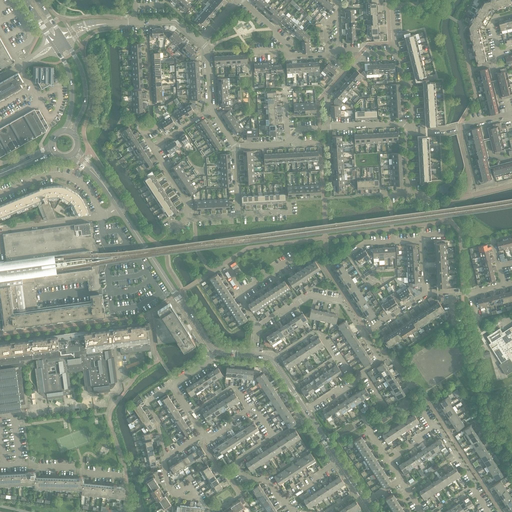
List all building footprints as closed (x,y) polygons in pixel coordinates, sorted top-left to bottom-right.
[(185,0),(181,0),(177,5),(181,9),(187,2),(186,1),(185,0)] [(187,2),(181,9),(185,13),(191,6),(189,3),(190,2),(187,0),(186,0),(186,1),(187,2)] [(211,4),(212,3),(219,9),(222,5),(216,0),(214,0),(213,2),(211,0),(209,3),(211,4)] [(263,0),(257,7),(261,10),(268,3),(265,1),(263,0)] [(327,0),(324,0),(320,5),(322,8),(321,9),(323,11),(325,10),(324,9),(330,2),(327,0)] [(367,3),(367,4),(368,9),(368,14),(372,14),(372,19),(382,19),(382,13),(377,13),(377,8),(377,5),(381,4),(381,0),(371,0),(371,3),(367,3)] [(511,0),(494,0),(485,2),(470,27),(476,52),(475,52),(476,58),(478,58),(480,66),(486,64),(486,61),(487,61),(484,47),(485,46),(484,43),(483,43),(481,36),(482,36),(482,32),(480,33),(479,29),(481,25),(482,26),(484,23),(483,22),(487,16),(488,17),(490,14),(489,13),(491,10),(495,9),(495,10),(499,9),(498,8),(511,4),(511,0)] [(330,2),(324,9),(325,10),(328,12),(334,6),(330,2)] [(211,4),(208,7),(215,13),(219,9),(212,3),(211,4)] [(268,3),(261,10),(265,14),(272,7),(273,8),(274,7),(272,4),(270,6),(268,3)] [(203,10),(205,11),(211,17),(215,13),(208,7),(206,6),(203,10)] [(272,7),(265,14),(269,17),(276,11),(273,8),(272,7)] [(201,15),(208,21),(211,17),(205,11),(204,11),(203,10),(200,14),(201,15)] [(276,11),(269,17),(273,21),(280,14),(281,15),(282,14),(280,12),(278,13),(276,11)] [(208,21),(201,15),(200,14),(194,21),(195,21),(195,22),(201,26),(203,24),(206,27),(210,22),(208,21)] [(280,14),(273,21),(278,25),(280,22),(284,18),(281,15),(280,14)] [(280,22),(284,26),(290,19),(289,18),(286,15),(284,18),(280,22)] [(290,19),(284,26),(288,29),(294,22),(291,20),(293,18),(290,16),(289,18),(290,19)] [(369,25),(369,30),(378,30),(378,25),(382,24),(382,19),(372,19),(373,24),(369,25)] [(294,22),(288,29),(292,33),(298,26),(299,27),(301,26),(298,23),(297,25),(294,22)] [(298,26),(292,33),(296,36),(302,30),(299,27),(298,26)] [(158,37),(158,28),(154,28),(154,29),(152,29),(152,34),(149,34),(150,40),(153,40),(153,38),(158,37)] [(161,28),(158,28),(158,37),(166,37),(169,31),(163,31),(163,28),(161,28)] [(302,30),(296,36),(300,40),(302,38),(306,33),(309,30),(307,29),(305,32),(302,30)] [(378,30),(369,30),(369,36),(373,36),(374,41),(383,41),(383,33),(378,34),(378,30)] [(169,31),(166,37),(173,42),(179,35),(176,33),(176,34),(174,32),(172,34),(169,31)] [(302,42),(302,48),(311,47),(311,37),(306,33),(302,38),(304,40),(304,42),(302,42)] [(410,33),(404,34),(404,37),(406,36),(407,42),(417,40),(415,34),(410,35),(410,33)] [(179,35),(173,42),(179,48),(183,44),(181,42),(183,40),(181,38),(181,37),(179,35)] [(0,69),(12,62),(14,61),(13,61),(14,61),(14,60),(14,59),(13,59),(12,59),(0,37),(0,69)] [(183,44),(179,48),(177,50),(183,55),(183,56),(186,54),(185,54),(192,47),(189,44),(189,45),(187,44),(185,46),(183,44)] [(185,54),(186,54),(190,58),(191,60),(195,57),(195,55),(193,53),(195,51),(194,50),(194,49),(192,47),(185,54)] [(151,53),(151,59),(160,58),(160,53),(161,53),(161,50),(158,51),(158,53),(151,53)] [(267,63),(265,63),(266,72),(266,74),(277,74),(276,65),(274,65),(274,64),(271,65),(271,62),(267,62),(267,63)] [(320,68),(327,74),(333,67),(331,65),(330,65),(328,64),(324,69),(322,67),(320,68)] [(367,71),(363,71),(366,76),(368,76),(369,76),(369,75),(373,74),(373,65),(367,65),(367,71)] [(33,67),(33,77),(33,82),(38,82),(42,89),(52,83),(52,82),(53,82),(53,83),(54,83),(54,67),(33,67)] [(333,67),(327,74),(332,79),(333,80),(337,76),(335,73),(337,71),(335,70),(336,69),(333,67)] [(477,77),(478,79),(491,76),(489,68),(478,71),(480,77),(477,77)] [(356,70),(353,74),(360,81),(364,77),(365,78),(366,76),(363,71),(361,74),(356,70)] [(496,73),(497,80),(498,82),(509,79),(507,74),(510,73),(509,71),(507,71),(501,73),(497,74),(497,73),(496,73)] [(18,73),(0,83),(0,100),(23,88),(21,85),(24,83),(18,73)] [(353,74),(349,78),(356,85),(360,81),(353,74)] [(491,76),(478,79),(478,81),(481,81),(482,86),(493,83),(491,76)] [(349,78),(345,82),(353,89),(356,85),(349,78)] [(509,79),(498,82),(500,89),(511,85),(511,83),(510,84),(509,79)] [(429,80),(422,80),(422,82),(422,83),(424,83),(424,88),(433,88),(433,82),(429,83),(429,80)] [(345,82),(342,86),(349,93),(353,89),(345,82)] [(481,92),(481,94),(495,90),(493,83),(482,86),(483,91),(481,92)] [(511,85),(500,89),(501,96),(511,93),(511,91),(511,88),(511,87),(511,85)] [(342,86),(338,90),(346,97),(349,93),(342,86)] [(338,90),(335,95),(338,98),(335,101),(342,103),(343,102),(342,101),(346,97),(338,90)] [(495,90),(481,94),(482,96),(484,95),(486,100),(497,98),(495,90)] [(201,94),(191,95),(191,100),(190,100),(190,102),(193,104),(196,105),(195,100),(201,100),(201,94)] [(485,106),(485,108),(498,105),(497,98),(486,100),(487,106),(485,106)] [(229,100),(219,100),(219,106),(225,106),(225,109),(231,107),(230,105),(229,105),(229,100)] [(335,106),(331,106),(331,111),(341,111),(340,106),(342,105),(342,103),(335,101),(335,106)] [(190,104),(185,107),(190,115),(193,114),(192,113),(194,112),(193,110),(196,108),(196,105),(193,104),(190,105),(190,104)] [(498,105),(485,108),(486,110),(488,110),(489,115),(500,113),(498,105)] [(185,107),(180,110),(185,118),(187,117),(190,115),(185,107)] [(231,107),(225,109),(227,112),(222,115),(225,120),(234,115),(231,110),(232,109),(231,107)] [(0,128),(0,157),(47,131),(46,130),(48,127),(39,110),(35,110),(35,109),(0,128)] [(180,110),(173,115),(176,120),(179,119),(181,121),(184,119),(183,119),(185,118),(180,110)] [(164,118),(166,120),(171,128),(174,126),(173,125),(175,124),(174,122),(176,120),(173,115),(170,117),(169,115),(164,118)] [(234,115),(225,120),(228,125),(236,119),(234,115)] [(160,120),(161,123),(159,125),(162,130),(164,128),(166,130),(168,129),(168,130),(171,128),(166,120),(164,118),(164,117),(160,120)] [(196,125),(199,129),(207,124),(204,119),(196,125)] [(236,119),(228,125),(231,129),(239,124),(236,119)] [(207,124),(199,129),(202,134),(210,128),(207,124)] [(239,124),(231,129),(234,134),(239,131),(242,135),(245,129),(244,127),(242,128),(239,124)] [(124,130),(123,128),(118,131),(120,134),(121,133),(124,137),(132,132),(129,127),(124,130)] [(469,136),(470,138),(483,135),(481,127),(470,130),(472,135),(469,136)] [(488,129),(490,138),(494,152),(495,151),(505,149),(503,143),(506,143),(505,139),(502,139),(500,129),(499,127),(494,128),(490,129),(489,128),(488,129)] [(210,128),(202,134),(205,138),(213,133),(210,128)] [(245,129),(242,135),(247,134),(247,140),(252,140),(252,130),(246,130),(246,129),(245,129)] [(132,132),(124,137),(127,142),(135,136),(132,132)] [(180,138),(178,140),(182,146),(189,141),(184,133),(181,135),(182,136),(180,137),(180,138)] [(213,133),(205,138),(208,143),(216,137),(213,133)] [(483,135),(470,138),(470,140),(473,139),(474,145),(485,142),(483,135)] [(135,136),(127,142),(130,146),(138,141),(135,136)] [(216,137),(208,143),(211,147),(219,142),(216,137)] [(172,141),(170,143),(175,151),(182,146),(178,140),(175,141),(175,140),(173,142),(172,141)] [(138,141),(130,146),(133,151),(141,146),(138,141)] [(219,142),(211,147),(214,152),(222,147),(219,142)] [(473,151),(473,153),(487,149),(485,142),(474,145),(475,150),(473,151)] [(175,151),(170,143),(167,145),(165,147),(166,148),(163,149),(168,156),(175,151)] [(141,146),(133,151),(136,155),(144,150),(141,146)] [(487,149),(473,153),(474,155),(476,154),(477,159),(476,159),(477,165),(475,165),(475,167),(489,164),(487,157),(488,157),(487,149)] [(144,150),(136,155),(139,160),(147,155),(144,150)] [(150,152),(148,154),(147,155),(139,160),(141,164),(150,159),(148,157),(152,154),(150,152)] [(150,159),(141,164),(144,169),(143,170),(145,172),(150,169),(148,167),(153,164),(150,159)] [(508,162),(500,164),(503,175),(508,174),(509,176),(511,176),(508,162)] [(171,169),(174,174),(182,168),(179,163),(171,169)] [(489,164),(475,167),(476,169),(478,169),(480,174),(491,171),(489,164)] [(503,175),(500,164),(493,166),(496,179),(498,179),(498,176),(503,175)] [(182,168),(174,174),(177,178),(185,173),(182,168)] [(148,177),(145,179),(148,184),(155,179),(152,174),(154,173),(152,171),(147,174),(148,177)] [(491,171),(480,174),(481,179),(479,180),(479,182),(492,179),(491,171)] [(185,173),(177,178),(180,183),(188,177),(185,173)] [(421,181),(420,181),(420,184),(426,183),(426,180),(431,180),(431,174),(421,175),(421,181)] [(188,177),(180,183),(183,187),(191,182),(188,177)] [(155,179),(148,184),(151,188),(158,183),(155,179)] [(191,182),(183,187),(186,192),(194,186),(191,182)] [(158,183),(151,188),(154,193),(161,188),(158,183)] [(44,188),(43,188),(47,197),(50,197),(54,196),(53,186),(49,187),(47,187),(46,187),(45,187),(44,188)] [(57,186),(53,186),(54,196),(58,196),(59,196),(60,196),(61,196),(63,186),(61,186),(60,186),(59,186),(57,186)] [(63,186),(61,196),(62,196),(63,197),(67,199),(72,190),(68,188),(67,187),(66,187),(65,187),(64,186),(63,186)] [(194,186),(186,192),(189,196),(197,191),(194,186)] [(43,188),(32,192),(36,202),(44,199),(45,203),(42,204),(38,206),(38,207),(43,218),(44,220),(56,218),(49,201),(48,202),(47,199),(48,199),(47,197),(43,188)] [(161,188),(154,193),(157,197),(164,192),(161,188)] [(72,190),(67,199),(71,201),(71,202),(72,202),(72,203),(80,196),(79,195),(78,194),(77,193),(76,193),(75,192),(72,190)] [(32,192),(25,196),(28,205),(36,202),(32,192)] [(164,192),(157,197),(160,202),(167,197),(164,192)] [(25,196),(17,199),(21,208),(28,205),(25,196)] [(80,196),(72,203),(73,203),(73,204),(74,204),(74,205),(76,209),(85,204),(83,200),(82,199),(81,198),(81,197),(80,197),(80,196)] [(167,197),(160,202),(163,206),(170,201),(167,197)] [(17,199),(9,202),(13,211),(21,208),(17,199)] [(170,201),(163,206),(166,211),(173,206),(170,201)] [(9,202),(1,205),(5,215),(13,211),(9,202)] [(85,204),(76,209),(77,213),(78,215),(88,214),(88,213),(88,212),(88,211),(87,210),(87,209),(87,208),(85,204)] [(173,206),(166,211),(169,216),(172,213),(174,216),(179,212),(178,209),(176,210),(173,206)] [(100,257),(99,252),(99,251),(99,250),(98,249),(98,248),(97,247),(97,246),(95,244),(92,244),(91,234),(90,222),(74,224),(74,225),(3,234),(7,261),(0,261),(0,286),(19,284),(21,283),(20,275),(23,271),(56,267),(100,261),(100,257)] [(440,240),(434,240),(434,243),(435,243),(436,249),(446,248),(445,243),(440,243),(440,240)] [(363,251),(360,253),(365,261),(370,257),(369,257),(372,255),(369,250),(366,252),(365,250),(363,251)] [(365,261),(360,253),(357,255),(356,256),(357,259),(355,260),(358,265),(365,261)] [(504,254),(500,255),(502,263),(508,261),(507,258),(505,259),(504,254)] [(310,260),(308,261),(316,272),(321,269),(315,262),(313,263),(310,260)] [(99,273),(100,272),(100,271),(100,270),(100,269),(101,267),(101,266),(101,265),(101,264),(100,261),(56,267),(23,271),(20,275),(21,283),(25,310),(38,308),(35,287),(88,280),(89,291),(99,290),(96,273),(99,273)] [(309,266),(306,268),(311,275),(316,272),(308,261),(306,262),(309,266)] [(335,275),(336,277),(346,270),(343,265),(335,270),(337,273),(335,275)] [(301,266),(299,267),(307,278),(311,275),(306,268),(304,269),(301,266)] [(300,272),(297,274),(302,281),(307,278),(299,267),(297,268),(300,272)] [(346,270),(336,277),(337,278),(340,277),(341,279),(349,274),(346,270)] [(292,271),(290,273),(298,284),(302,281),(297,274),(295,275),(292,271)] [(298,284),(290,273),(288,274),(291,278),(288,280),(293,287),(298,284)] [(209,279),(212,284),(223,276),(222,274),(218,277),(216,274),(209,279)] [(349,274),(341,279),(343,282),(341,284),(342,286),(352,279),(349,274)] [(223,276),(212,284),(215,288),(222,283),(221,281),(224,278),(223,276)] [(418,277),(408,277),(408,283),(407,283),(407,285),(413,288),(412,283),(418,282),(418,277)] [(280,279),(278,281),(286,292),(290,289),(285,281),(282,283),(280,279)] [(352,279),(342,286),(343,287),(345,286),(347,289),(355,283),(352,279)] [(278,286),(276,288),(281,295),(286,292),(278,281),(276,282),(278,286)] [(27,327),(25,310),(21,283),(19,284),(0,286),(0,320),(1,320),(1,319),(2,319),(4,330),(25,327),(27,327)] [(222,283),(215,288),(218,293),(229,285),(228,283),(224,286),(222,283)] [(355,283),(347,289),(349,291),(346,293),(348,295),(358,288),(355,283)] [(229,285),(218,293),(221,298),(228,292),(227,290),(230,287),(229,285)] [(271,285),(269,287),(277,298),(281,295),(276,288),(273,289),(271,285)] [(269,292),(267,293),(272,301),(277,298),(269,287),(267,288),(269,292)] [(358,288),(348,295),(349,296),(351,295),(353,297),(361,293),(358,288)] [(407,288),(403,291),(408,299),(411,297),(410,297),(412,295),(410,292),(412,290),(411,288),(409,290),(407,288)] [(505,290),(502,290),(505,302),(510,301),(508,292),(506,293),(505,290)] [(262,291),(260,293),(267,304),(272,301),(267,293),(264,295),(262,291)] [(397,295),(395,296),(397,298),(399,296),(403,301),(405,300),(405,301),(408,299),(403,291),(397,295)] [(228,292),(221,298),(224,302),(235,294),(234,293),(230,295),(228,292)] [(260,298),(258,299),(263,307),(267,304),(260,293),(258,294),(260,298)] [(361,293),(353,297),(356,302),(364,297),(361,293)] [(91,301),(38,308),(25,310),(27,327),(105,316),(105,315),(102,294),(90,296),(91,301)] [(235,294),(224,302),(226,307),(234,301),(233,299),(236,296),(235,294)] [(395,296),(388,300),(393,308),(396,307),(396,306),(398,305),(394,299),(397,298),(395,296)] [(253,297),(251,299),(258,310),(263,307),(258,299),(255,301),(253,297)] [(364,297),(356,302),(359,307),(367,302),(364,297)] [(258,310),(251,299),(249,300),(251,304),(249,305),(254,313),(258,310)] [(393,308),(388,300),(381,305),(385,311),(388,310),(388,311),(390,310),(391,310),(393,308)] [(234,301),(226,307),(229,311),(241,304),(240,302),(236,304),(234,301)] [(367,302),(359,307),(362,311),(370,306),(367,302)] [(444,310),(439,302),(434,305),(439,313),(444,310)] [(154,318),(155,319),(158,344),(177,341),(179,344),(179,343),(184,350),(193,345),(195,343),(191,336),(182,322),(181,315),(178,315),(170,303),(158,311),(162,317),(154,318)] [(241,304),(229,311),(232,316),(240,310),(239,308),(242,306),(241,304)] [(439,313),(434,305),(430,308),(434,316),(439,313)] [(370,306),(362,311),(365,316),(373,311),(370,306)] [(434,316),(430,308),(425,311),(430,319),(434,316)] [(240,310),(232,316),(235,320),(247,313),(246,311),(242,313),(240,310)] [(373,311),(365,316),(368,320),(376,315),(373,311)] [(430,319),(425,311),(420,314),(425,322),(430,319)] [(247,313),(235,320),(238,325),(246,320),(244,317),(248,315),(247,313)] [(303,313),(298,316),(303,324),(308,321),(303,313)] [(425,322),(420,314),(416,317),(421,325),(425,322)] [(298,316),(294,319),(299,327),(303,324),(298,316)] [(421,325),(416,317),(411,320),(416,328),(421,325)] [(294,319),(289,322),(294,330),(299,327),(294,319)] [(416,328),(411,320),(407,323),(412,331),(416,328)] [(338,326),(341,330),(349,325),(346,321),(338,326)] [(0,342),(0,413),(21,410),(21,405),(25,404),(21,367),(24,362),(24,360),(37,358),(38,360),(36,360),(37,368),(35,368),(38,393),(40,392),(41,394),(45,398),(47,397),(48,400),(64,398),(63,395),(69,395),(69,389),(71,388),(69,372),(74,372),(75,372),(77,372),(77,371),(83,370),(85,386),(87,386),(88,392),(94,391),(94,393),(110,391),(110,389),(112,389),(115,384),(115,382),(117,382),(114,358),(112,358),(111,350),(103,351),(103,350),(120,347),(121,352),(121,353),(122,353),(129,353),(130,351),(131,352),(138,351),(139,350),(140,351),(144,351),(149,350),(150,349),(150,348),(150,346),(150,345),(150,346),(148,345),(143,345),(143,344),(150,343),(148,329),(150,329),(149,322),(79,332),(39,337),(0,342)] [(289,322),(285,325),(290,333),(294,330),(289,322)] [(412,331),(407,323),(402,326),(407,334),(412,331)] [(285,325),(280,328),(285,336),(290,333),(285,325)] [(349,325),(341,330),(344,335),(352,330),(349,325)] [(407,334),(402,326),(398,329),(403,337),(407,334)] [(491,343),(489,344),(501,363),(499,364),(506,375),(511,371),(511,326),(503,332),(500,328),(487,336),(491,343)] [(276,327),(274,328),(281,339),(285,336),(280,328),(277,330),(276,327)] [(274,332),(271,334),(276,342),(281,339),(274,328),(272,330),(274,332)] [(403,337),(398,329),(393,332),(398,340),(403,337)] [(352,330),(344,335),(347,339),(355,334),(352,330)] [(398,340),(393,332),(389,335),(394,343),(398,340)] [(271,334),(267,337),(266,337),(271,345),(276,342),(271,334)] [(355,334),(347,339),(350,344),(358,339),(355,334)] [(384,338),(383,337),(381,338),(384,344),(387,342),(389,346),(394,343),(389,335),(384,338)] [(319,338),(314,341),(319,348),(324,345),(319,338)] [(358,339),(350,344),(353,348),(361,343),(358,339)] [(308,345),(305,347),(310,354),(315,351),(310,344),(308,341),(306,342),(308,345)] [(314,341),(310,344),(315,351),(319,348),(314,341)] [(361,343),(353,348),(356,353),(366,346),(365,344),(362,346),(361,343)] [(301,346),(299,347),(306,357),(310,354),(305,347),(302,349),(301,346)] [(366,346),(356,353),(359,357),(366,352),(365,350),(367,348),(366,346)] [(299,351),(296,353),(301,360),(306,357),(299,347),(297,348),(299,351)] [(290,353),(292,356),(297,363),(301,360),(296,353),(293,354),(291,352),(290,353)] [(366,352),(359,357),(362,362),(372,355),(371,353),(368,355),(366,352)] [(372,355),(362,362),(365,367),(373,362),(371,359),(373,357),(372,355)] [(292,356),(287,359),(292,366),(297,363),(292,356)] [(292,366),(287,359),(282,362),(287,369),(292,366)] [(377,367),(380,372),(387,367),(384,362),(377,367)] [(337,365),(332,368),(337,375),(342,372),(337,365)] [(387,367),(380,372),(383,377),(393,370),(392,368),(389,370),(387,367)] [(218,368),(213,371),(218,378),(223,375),(218,368)] [(326,372),(323,374),(328,381),(332,378),(327,371),(326,368),(324,369),(326,372)] [(332,368),(327,371),(332,378),(337,375),(332,368)] [(393,370),(383,377),(386,381),(393,376),(392,373),(394,371),(393,370)] [(213,371),(209,374),(214,381),(218,378),(213,371)] [(256,378),(259,382),(269,376),(268,374),(265,376),(264,373),(256,378)] [(318,373),(317,374),(323,384),(328,381),(323,374),(320,376),(318,373)] [(203,378),(200,380),(205,387),(209,384),(204,377),(202,374),(201,375),(203,378)] [(209,374),(204,377),(209,384),(214,381),(209,374)] [(317,378),(314,380),(319,387),(323,384),(317,374),(315,375),(317,378)] [(269,376),(259,382),(262,387),(270,382),(268,379),(270,377),(269,376)] [(393,376),(386,381),(389,386),(399,379),(398,377),(395,379),(393,376)] [(195,379),(193,380),(200,390),(205,387),(200,380),(197,382),(195,379)] [(308,380),(309,383),(314,390),(319,387),(314,380),(311,382),(309,379),(308,380)] [(399,379),(389,386),(392,390),(399,385),(397,382),(400,381),(399,379)] [(193,384),(191,386),(196,393),(200,390),(193,380),(192,381),(193,384)] [(270,382),(262,387),(265,391),(273,387),(270,382)] [(309,383),(305,386),(310,393),(314,390),(309,383)] [(399,385),(392,390),(395,395),(402,390),(399,385)] [(196,393),(191,386),(186,389),(191,396),(196,393)] [(310,393),(305,386),(300,389),(305,396),(310,393)] [(273,387),(265,391),(268,396),(275,391),(273,387)] [(365,388),(360,391),(365,398),(370,395),(365,388)] [(402,390),(395,395),(398,399),(405,394),(402,390)] [(275,391),(268,396),(271,401),(278,396),(275,391)] [(360,391),(356,394),(361,401),(365,398),(360,391)] [(235,393),(230,396),(235,404),(239,401),(235,393)] [(350,398),(347,400),(352,407),(356,404),(351,397),(349,394),(348,395),(350,398)] [(356,394),(351,397),(356,404),(361,401),(356,394)] [(160,400),(163,404),(170,399),(167,395),(160,400)] [(230,396),(225,399),(230,407),(235,404),(230,396)] [(278,396),(271,401),(274,405),(284,398),(283,397),(280,399),(278,396)] [(284,398),(274,405),(277,410),(284,405),(283,402),(285,400),(284,398)] [(439,403),(442,408),(449,403),(446,398),(439,403)] [(170,399),(163,404),(166,409),(173,404),(170,399)] [(219,403),(216,405),(221,412),(226,410),(221,402),(219,399),(217,400),(219,403)] [(225,399),(221,402),(226,410),(230,407),(225,399)] [(342,399),(340,400),(347,410),(352,407),(347,400),(344,402),(342,399)] [(340,404),(338,406),(342,413),(347,410),(340,400),(339,401),(340,404)] [(449,403),(442,408),(444,411),(441,412),(442,414),(452,407),(449,403)] [(132,409),(135,414),(142,409),(139,404),(132,409)] [(173,404),(166,409),(169,413),(176,408),(173,404)] [(212,404),(210,405),(217,415),(221,412),(216,405),(213,407),(212,404)] [(210,409),(207,411),(212,418),(217,415),(210,405),(208,406),(210,409)] [(284,405),(277,410),(280,414),(290,407),(289,406),(286,408),(284,405)] [(331,406),(333,409),(338,416),(342,413),(338,406),(335,407),(333,405),(331,406)] [(290,407),(280,414),(283,419),(290,414),(288,411),(291,409),(290,407)] [(452,407),(442,414),(443,416),(446,414),(448,417),(455,412),(452,407)] [(176,408),(169,413),(172,418),(179,413),(176,408)] [(135,414),(138,418),(145,413),(142,409),(135,414)] [(333,409),(329,412),(333,419),(338,416),(333,409)] [(146,413),(145,413),(138,418),(141,423),(148,418),(147,415),(151,413),(149,411),(146,413)] [(212,418),(207,411),(203,414),(208,421),(212,418)] [(333,419),(329,412),(324,415),(329,422),(333,419)] [(455,412),(448,417),(450,420),(447,421),(448,423),(458,416),(455,412)] [(179,413),(172,418),(175,422),(182,417),(179,413)] [(290,414),(283,419),(286,423),(296,416),(295,415),(292,417),(290,414)] [(414,414),(409,417),(414,425),(419,422),(414,414)] [(296,416),(286,423),(289,428),(296,423),(294,420),(297,418),(296,416)] [(458,416),(448,423),(449,425),(452,423),(454,426),(461,421),(458,416)] [(182,417),(175,422),(178,427),(185,422),(182,417)] [(409,417),(405,420),(410,428),(414,425),(409,417)] [(148,418),(141,423),(144,427),(151,422),(148,418)] [(405,420),(400,423),(405,431),(410,428),(405,420)] [(461,421),(454,426),(457,430),(464,425),(461,421)] [(151,422),(144,427),(147,432),(154,427),(151,422)] [(185,422),(178,427),(181,431),(188,426),(185,422)] [(254,422),(249,425),(254,433),(258,430),(254,422)] [(400,423),(396,426),(401,434),(405,431),(400,423)] [(249,425),(244,428),(249,436),(254,433),(249,425)] [(463,430),(466,435),(473,430),(475,429),(477,427),(476,425),(472,428),(470,425),(463,430)] [(188,426),(181,431),(184,436),(191,431),(188,426)] [(396,426),(391,429),(396,437),(401,434),(396,426)] [(244,428),(240,431),(245,439),(249,436),(244,428)] [(391,429),(387,432),(392,440),(396,437),(391,429)] [(466,435),(464,436),(467,441),(469,439),(476,434),(473,430),(466,435)] [(240,431),(235,434),(240,442),(245,439),(240,431)] [(296,431),(291,434),(296,441),(301,438),(296,431)] [(392,440),(387,432),(382,435),(387,443),(392,440)] [(479,432),(476,434),(469,439),(472,444),(479,439),(477,436),(480,434),(479,432)] [(231,433),(229,434),(236,445),(240,442),(235,434),(232,436),(231,433)] [(229,438),(226,440),(231,448),(236,445),(229,434),(227,435),(229,438)] [(291,434),(286,437),(291,444),(296,441),(291,434)] [(282,436),(280,437),(287,447),(291,444),(286,437),(284,438),(282,436)] [(352,442),(356,447),(367,439),(366,437),(363,439),(361,436),(360,437),(352,442)] [(280,441),(277,442),(282,450),(287,447),(280,437),(279,438),(280,441)] [(221,439),(220,440),(227,450),(231,448),(226,440),(223,442),(221,439)] [(367,439),(356,447),(359,451),(367,445),(366,443),(368,441),(367,439)] [(440,439),(435,442),(440,449),(445,446),(440,439)] [(479,439),(472,444),(475,448),(485,442),(484,440),(481,442),(479,439)] [(220,444),(217,446),(222,453),(227,450),(220,440),(218,441),(220,444)] [(431,441),(429,442),(436,452),(440,449),(435,442),(432,444),(431,441)] [(273,442),(271,443),(278,453),(282,450),(277,442),(275,444),(273,442)] [(429,446),(426,448),(431,455),(436,452),(429,442),(427,443),(429,446)] [(485,442),(475,448),(478,453),(485,448),(483,445),(486,443),(485,442)] [(199,448),(196,450),(201,458),(206,455),(201,447),(199,443),(196,445),(199,448)] [(271,447),(268,448),(273,456),(278,453),(271,443),(269,444),(271,447)] [(367,445),(359,451),(361,456),(373,448),(372,446),(369,448),(367,445)] [(222,453),(217,446),(212,449),(217,457),(222,453)] [(262,449),(264,451),(269,459),(273,456),(268,448),(265,450),(264,448),(262,449)] [(373,448),(361,456),(364,460),(373,454),(372,452),(374,450),(373,448)] [(426,448),(422,451),(427,458),(431,455),(426,448)] [(485,448),(478,453),(481,457),(491,451),(490,449),(487,451),(485,448)] [(196,450),(192,453),(197,461),(201,458),(196,450)] [(264,451),(259,454),(264,462),(269,459),(264,451)] [(422,451),(417,454),(422,461),(427,458),(422,451)] [(491,451),(481,457),(484,462),(491,457),(489,454),(492,452),(491,451)] [(192,453),(187,456),(192,464),(197,461),(192,453)] [(310,453),(306,456),(311,464),(315,461),(310,453)] [(259,454),(255,457),(260,465),(264,462),(259,454)] [(373,454),(364,460),(367,465),(379,457),(378,455),(375,457),(373,454)] [(417,454),(413,457),(418,464),(422,461),(417,454)] [(187,456),(183,459),(188,466),(192,464),(187,456)] [(306,456),(301,459),(306,467),(311,464),(306,456)] [(408,456),(406,457),(413,467),(418,464),(413,457),(410,458),(408,456)] [(255,457),(250,460),(255,468),(260,465),(255,457)] [(379,457),(367,465),(370,469),(379,464),(378,461),(380,459),(379,457)] [(406,461),(404,463),(409,470),(413,467),(406,457),(405,458),(406,461)] [(491,457),(484,462),(487,466),(497,460),(496,458),(493,460),(491,457)] [(183,459),(178,462),(183,469),(188,466),(183,459)] [(301,459),(297,462),(302,470),(306,467),(301,459)] [(255,468),(250,460),(246,463),(251,471),(255,468)] [(497,460),(487,466),(490,471),(497,466),(495,463),(498,461),(497,460)] [(178,462),(174,465),(179,472),(183,469),(178,462)] [(297,462),(292,465),(297,473),(302,470),(297,462)] [(409,470),(404,463),(399,466),(405,475),(410,472),(409,470)] [(379,464),(370,469),(373,474),(385,466),(384,464),(381,466),(379,464)] [(179,472),(174,465),(169,468),(174,475),(179,472)] [(200,470),(203,475),(210,470),(207,465),(200,470)] [(292,465),(288,468),(293,475),(297,473),(292,465)] [(385,466),(373,474),(376,478),(385,473),(384,470),(386,468),(385,466)] [(497,466),(490,471),(493,476),(500,471),(497,466)] [(451,467),(449,468),(456,479),(461,476),(456,468),(453,470),(451,467)] [(288,468),(283,471),(288,478),(293,475),(288,468)] [(449,472),(446,474),(451,482),(456,479),(449,468),(447,469),(449,472)] [(505,470),(504,468),(501,470),(500,471),(493,476),(496,480),(503,475),(502,473),(503,472),(503,471),(505,470)] [(210,470),(203,475),(206,479),(213,474),(210,470)] [(283,471),(279,474),(284,481),(288,478),(283,471)] [(28,474),(0,475),(0,485),(35,483),(35,488),(82,489),(82,493),(121,497),(122,497),(123,497),(124,496),(124,495),(125,491),(124,490),(124,489),(123,488),(121,488),(117,487),(117,486),(114,485),(113,487),(82,484),(82,479),(82,478),(79,478),(79,479),(35,478),(34,474),(34,472),(28,472),(28,474)] [(385,473),(376,478),(379,483),(391,475),(390,473),(387,475),(385,473)] [(153,474),(148,478),(149,480),(146,482),(151,491),(149,493),(156,502),(158,501),(164,510),(171,505),(166,497),(170,495),(168,492),(164,494),(154,478),(155,477),(153,474)] [(213,474),(206,479),(209,484),(216,479),(213,474)] [(284,481),(279,474),(274,477),(279,484),(284,481)] [(446,474),(442,477),(447,485),(451,482),(446,474)] [(391,475),(379,483),(382,488),(391,482),(389,479),(392,477),(391,475)] [(437,476),(436,477),(442,488),(447,485),(442,477),(439,479),(437,476)] [(340,477),(335,480),(340,487),(345,484),(340,477)] [(436,481),(433,483),(438,490),(442,488),(436,477),(434,478),(436,481)] [(216,479),(209,484),(212,488),(219,483),(216,479)] [(329,480),(331,483),(336,490),(340,487),(335,480),(332,481),(331,479),(329,480)] [(493,486),(496,490),(504,485),(503,485),(506,484),(503,479),(493,486)] [(428,482),(427,483),(433,493),(438,490),(433,483),(430,485),(428,482)] [(219,483),(212,488),(215,493),(222,488),(219,483)] [(331,483),(326,486),(331,493),(336,490),(331,483)] [(427,487),(424,489),(429,496),(433,493),(427,483),(425,484),(427,487)] [(251,489),(255,494),(262,489),(259,484),(251,489)] [(504,485),(496,490),(498,493),(495,495),(496,497),(506,490),(504,485)] [(320,490),(317,491),(322,499),(327,496),(322,488),(320,486),(318,487),(320,490)] [(326,486),(322,488),(327,496),(331,493),(326,486)] [(262,489),(255,494),(258,498),(268,491),(267,490),(264,492),(262,489)] [(429,496),(424,489),(419,492),(424,499),(429,496)] [(506,490),(496,497),(497,498),(500,496),(502,499),(509,494),(506,490)] [(268,491),(258,498),(260,503),(268,498),(266,495),(269,493),(268,491)] [(311,492),(313,494),(318,502),(322,499),(317,491),(314,493),(313,491),(311,492)] [(313,494),(308,497),(313,505),(318,502),(313,494)] [(384,500),(387,505),(399,497),(398,495),(395,497),(393,494),(384,500)] [(511,498),(509,494),(502,499),(505,504),(511,499),(511,498)] [(238,511),(245,508),(243,504),(245,503),(241,497),(238,499),(239,501),(223,511),(221,508),(218,510),(219,511),(238,511)] [(313,505),(308,497),(303,500),(308,508),(313,505)] [(399,497),(387,505),(390,509),(399,503),(397,501),(400,499),(399,497)] [(468,497),(463,500),(468,508),(473,505),(468,497)] [(268,498),(260,503),(263,507),(274,500),(273,499),(270,501),(268,498)] [(459,499),(457,500),(464,511),(468,508),(463,500),(461,502),(459,499)] [(274,500),(263,507),(266,511),(274,507),(272,504),(275,502),(274,500)] [(351,500),(349,501),(356,511),(361,508),(356,501),(353,503),(351,500)] [(457,504),(454,506),(458,511),(461,511),(464,511),(457,500),(455,501),(457,504)] [(349,505),(347,507),(349,511),(355,511),(356,511),(349,501),(348,502),(349,505)] [(399,503),(390,509),(392,511),(395,511),(405,506),(403,504),(401,506),(399,503)]
